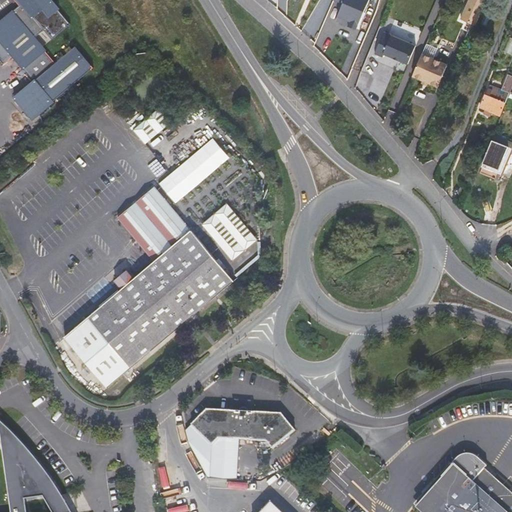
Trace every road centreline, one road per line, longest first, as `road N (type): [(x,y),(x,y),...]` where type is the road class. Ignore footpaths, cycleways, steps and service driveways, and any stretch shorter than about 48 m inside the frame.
road 1 (unclassified): [(221,355),(162,406),(99,418),(67,399),(30,342)]
road 2 (residential): [(243,0),(343,92),(414,174)]
road 3 (secondary): [(381,190),(259,81)]
road 4 (tertiary): [(511,374),(482,376),(396,415),(363,415)]
road 5 (unknown): [(381,134),(443,0)]
road 6 (secondary): [(259,81),(291,144),(312,215)]
